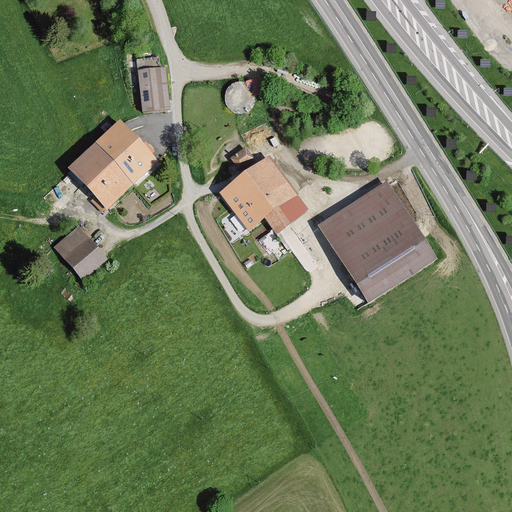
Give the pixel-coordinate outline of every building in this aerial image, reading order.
[(161,72),(139,74),(144,116),(165,114),(161,72)] [(121,124),(98,144),(135,186),(158,166),(121,124)] [(135,186),(98,144),(70,169),(106,211),(135,186)] [(309,214),(269,162),(221,199),(250,236),(266,223),(278,238),(309,214)] [(440,266),(388,186),(319,230),(371,311),(440,266)] [(84,284),(108,261),(80,232),(56,255),(84,284)]
